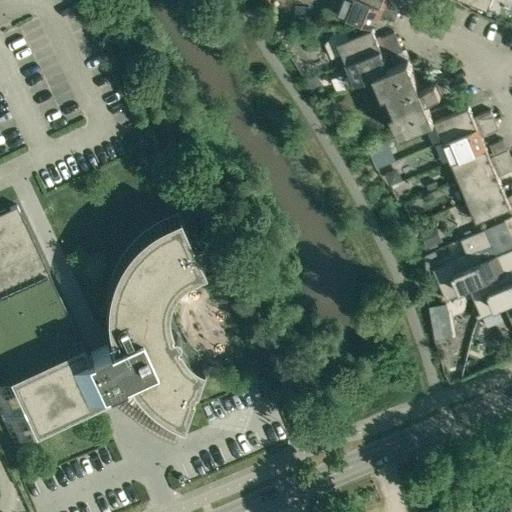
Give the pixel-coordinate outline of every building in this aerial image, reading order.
[(398,13),(366,0),(341,0),(337,12),(372,27),(377,15),(394,22),(398,13)] [(394,0),(366,0),(398,13),(402,3),(394,0)] [(466,0),(488,9),(491,0),(466,0)] [(343,55),(347,63),(398,41),(394,31),(377,39),(373,28),(349,38),(347,33),(334,33),(324,44),(332,60),(343,55)] [(402,51),(398,41),(347,63),(355,84),(375,76),(389,67),(385,58),(402,51)] [(389,67),(375,76),(383,95),(387,93),(395,111),(390,113),(400,135),(434,121),(452,113),(448,104),(430,111),(426,100),(441,94),(435,82),(421,88),(408,59),(389,67)] [(443,140),(495,118),(491,109),(473,117),(469,106),(452,113),(434,121),(443,140)] [(499,128),(495,118),(443,140),(452,162),(486,147),(482,136),(499,128)] [(490,157),(486,147),(452,162),(459,180),(511,158),(508,149),(490,157)] [(511,159),(511,158),(459,180),(468,201),(503,186),(498,176),(511,169),(511,159)] [(511,193),(507,196),(503,186),(468,201),(476,221),(511,206),(511,193)] [(124,380),(127,378),(130,383),(133,388),(136,392),(140,396),(144,400),(148,404),(152,407),(156,411),(161,414),(166,417),(171,419),(176,421),(181,423),(191,394),(190,394),(192,387),(194,388),(202,366),(199,365),(196,363),(193,362),(190,360),(187,358),(185,355),(183,353),(181,350),(179,347),(178,344),(176,344),(175,342),(176,341),(177,341),(177,340),(178,339),(178,337),(178,336),(178,335),(177,334),(176,333),(175,332),(174,332),(173,332),(172,332),(170,332),(169,330),(171,329),(169,326),(168,323),(167,319),(167,316),(166,312),(166,309),(167,305),(167,302),(168,298),(170,295),(171,292),(173,289),(175,286),(178,284),(180,281),(183,279),(186,277),(189,275),(204,269),(194,248),(192,248),(189,242),(191,241),(178,214),(162,221),(157,224),(152,226),(148,230),(143,233),(139,237),(135,241),(131,245),(127,249),(124,254),(121,258),(118,263),(115,268),(113,274),(111,279),(109,284),(108,290),(107,295),(106,301),(106,307),(106,312),(106,318),(106,324),(107,329),(108,335),(110,340),(112,345),(108,347),(107,345),(90,353),(91,355),(88,356),(82,342),(76,345),(67,326),(72,324),(16,205),(0,212),(0,413),(13,441),(107,397),(104,389),(107,388),(108,390),(125,382),(124,380)] [(503,272),(496,255),(483,261),(480,255),(482,255),(480,250),(493,245),(486,228),(461,239),(467,254),(433,269),(446,300),(447,299),(446,297),(469,287),(503,272)] [(482,314),(505,304),(511,301),(511,248),(496,255),(503,272),(469,287),(480,313),(476,315),(478,319),(483,317),(482,314)] [(470,511),(463,495),(427,511),(470,511)]
